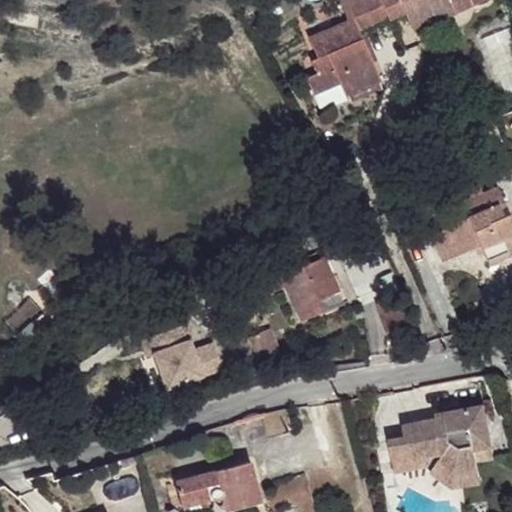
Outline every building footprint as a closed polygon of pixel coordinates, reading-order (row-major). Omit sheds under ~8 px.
[(373,24),(363,0),(344,0),(353,20),(310,38),(318,58),(312,61),(317,74),(307,78),(314,95),(340,84),(345,96),(351,94),(375,84),(381,81),(359,30),(373,24)] [(469,0),(363,0),(373,24),(404,11),(409,24),(451,6),(455,14),(472,6),(469,0)] [(451,6),(409,24),(413,32),(455,14),(451,6)] [(325,110),(347,101),(345,96),(340,84),(314,95),(319,107),(325,110)] [(351,94),(353,99),(377,88),(375,84),(351,94)] [(480,180),(466,185),(472,198),(485,193),(480,180)] [(457,222),(430,233),(442,261),(474,248),(481,246),(483,253),(487,261),(507,253),(509,257),(511,256),(511,217),(500,187),(485,193),(472,198),(451,207),(457,222)] [(481,246),(474,248),(477,255),(483,253),(481,246)] [(287,286),(303,320),(324,311),(319,300),(339,291),(324,257),(321,258),(318,251),(305,257),(308,264),(290,272),(287,266),(264,276),(271,293),(287,286)] [(507,253),(487,261),(489,266),(509,257),(507,253)] [(305,257),(287,266),(290,272),(308,264),(305,257)] [(377,303),(386,332),(414,324),(409,306),(402,309),(398,296),(377,303)] [(193,340),(187,323),(158,334),(164,349),(154,353),(167,389),(223,369),(214,343),(201,348),(204,356),(197,359),(194,350),(191,341),(193,340)] [(269,329),(249,337),(258,357),(278,350),(269,329)] [(158,334),(141,340),(147,356),(154,353),(164,349),(158,334)] [(201,348),(194,350),(197,359),(204,356),(201,348)] [(266,376),(272,374),(267,360),(260,363),(266,376)] [(427,458),(444,456),(439,462),(455,473),(478,469),(476,460),(475,449),(492,446),(485,406),(446,412),(447,418),(438,420),(438,418),(404,424),(406,436),(390,438),(394,463),(427,458)] [(438,418),(438,420),(447,418),(446,412),(445,407),(436,408),(438,418)] [(494,458),(492,446),(475,449),(476,460),(494,458)] [(396,471),(428,465),(427,458),(394,463),(396,471)] [(176,480),(182,506),(213,498),(216,499),(218,499),(221,498),(223,495),(227,510),(261,502),(251,460),(176,480)] [(455,473),(439,462),(432,473),(452,487),(480,483),(478,469),(455,473)]
